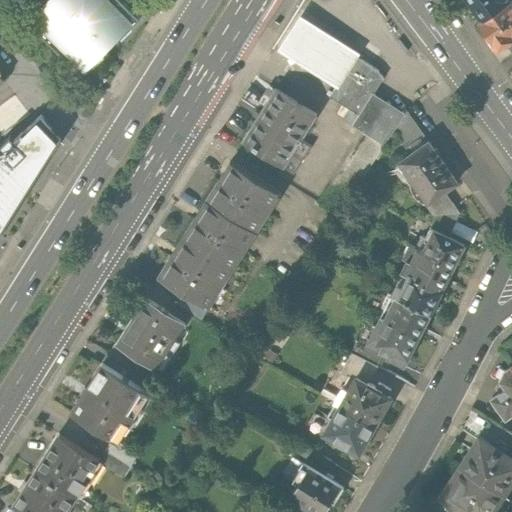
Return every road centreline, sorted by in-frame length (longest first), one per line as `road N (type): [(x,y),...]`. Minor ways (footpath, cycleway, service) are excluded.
road 1 (primary): [(0,412),(259,0)]
road 2 (primary): [(207,0),(0,328)]
road 3 (residential): [(376,511),(477,333)]
road 4 (residential): [(511,231),(430,110),(468,84)]
